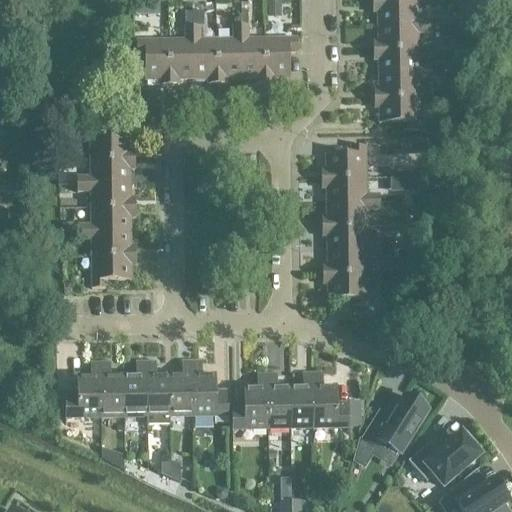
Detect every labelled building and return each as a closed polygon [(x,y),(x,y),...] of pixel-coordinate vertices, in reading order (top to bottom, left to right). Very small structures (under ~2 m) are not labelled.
[(417,30),(417,31),(431,30),(431,23),(417,23),(417,6),(373,7),(373,17),(378,17),(378,31),(417,30)] [(234,44),(216,44),(217,89),(227,89),(227,85),(242,84),(241,44),(241,29),(233,29),(234,44)] [(241,29),(241,44),(242,84),(255,84),(255,88),(266,88),(265,43),(248,43),(248,29),(241,29)] [(185,45),(168,45),(169,90),(179,90),(179,86),(193,85),(192,45),(193,45),(192,30),(185,30),(185,45)] [(192,30),(193,45),(192,45),(193,85),(207,85),(207,89),(217,89),(216,44),(200,45),(200,30),(192,30)] [(432,38),(431,30),(417,31),(417,30),(378,31),(378,45),(373,45),(374,55),(418,55),(417,38),(432,38)] [(297,42),(265,43),(266,88),(275,88),(275,83),(290,83),(289,58),(297,58),(297,42)] [(159,90),(169,90),(168,45),(144,46),(136,46),(136,61),(144,61),(145,86),(159,86),(159,90)] [(378,65),(379,79),(418,79),(418,78),(432,78),(432,71),(418,71),(418,55),(374,55),(374,65),(378,65)] [(374,93),(375,104),(418,103),(418,86),(432,86),(432,78),(418,78),(418,79),(379,79),(379,93),(374,93)] [(419,135),(418,103),(375,104),(375,113),(379,113),(379,128),(405,128),(405,135),(419,135)] [(89,133),(90,166),(135,165),(135,154),(129,154),(129,141),(105,142),(105,133),(89,133)] [(321,173),(321,183),(366,182),(365,150),(351,150),(351,158),(326,159),(326,173),(321,173)] [(130,174),(135,174),(135,165),(90,166),(90,182),(76,182),(77,190),(130,189),(130,174)] [(326,207),(366,206),(379,206),(379,199),(366,199),(366,182),(321,183),(321,193),(326,193),(326,207)] [(404,182),(404,195),(418,195),(418,182),(404,182)] [(90,197),(91,214),(135,213),(135,202),(130,202),(130,189),(77,190),(77,197),(90,197)] [(366,231),(366,215),(380,214),(379,206),(366,206),(326,207),(326,222),(321,222),(321,231),(366,231)] [(77,238),(91,237),(91,238),(131,237),(131,221),(136,221),(135,213),(91,214),(91,230),(77,230),(77,238)] [(367,247),(366,231),(321,231),(322,241),(327,241),(327,255),(380,255),(380,247),(367,247)] [(91,245),(91,262),(136,261),(136,250),(131,250),(131,237),(91,238),(91,237),(77,238),(77,245),(91,245)] [(380,262),(380,255),(327,255),(327,269),(322,269),(322,279),(367,279),(367,262),(380,262)] [(91,262),(92,286),(92,293),(106,293),(106,286),(131,285),(131,269),(136,269),(136,261),(91,262)] [(367,310),(367,279),(322,279),(322,289),(327,289),(327,303),(353,303),(353,310),(367,310)] [(182,380),(168,381),(169,420),(192,420),(192,380),(191,366),(181,366),(182,380)] [(191,366),(192,380),(192,420),(228,419),(227,395),(216,395),(216,380),(202,380),(202,366),(191,366)] [(100,368),(100,382),(101,421),(124,421),(123,381),(110,381),(110,367),(100,368)] [(136,381),(123,381),(124,421),(146,420),(146,409),(145,381),(145,367),(136,367),(136,381)] [(156,367),(145,367),(145,381),(146,409),(146,420),(147,428),(169,427),(169,420),(169,404),(168,381),(156,381),(156,367)] [(101,421),(100,382),(100,368),(90,368),(90,382),(77,382),(77,397),(65,397),(66,421),(101,421)] [(313,431),(312,392),(312,377),(302,378),(303,392),(290,392),(290,432),(313,431)] [(323,392),(323,377),(312,377),(312,392),(313,431),(350,430),(349,406),(337,406),(337,391),(323,392)] [(266,379),(267,393),(267,398),(267,432),(290,432),(290,392),(278,393),(277,378),(266,379)] [(233,433),(267,432),(267,398),(267,393),(266,379),(257,379),(257,393),(244,393),(244,408),(232,408),(233,433)] [(427,413),(404,398),(389,422),(379,416),(362,443),(373,450),(378,442),(401,456),(427,413)] [(438,456),(429,446),(407,464),(426,486),(433,479),(443,490),(480,458),(473,450),(476,448),(466,436),(463,439),(461,436),(438,456)] [(161,477),(170,481),(171,465),(171,456),(161,456),(161,477)] [(180,465),(171,465),(170,481),(180,486),(180,465)] [(439,504),(440,505),(442,503),(448,511),(450,511),(456,508),(458,511),(506,511),(504,509),(508,506),(493,482),(477,493),(467,482),(470,480),(469,479),(439,504)] [(279,511),(291,511),(291,503),(280,504),(279,511)] [(301,511),(301,503),(291,503),(291,511),(301,511)]
